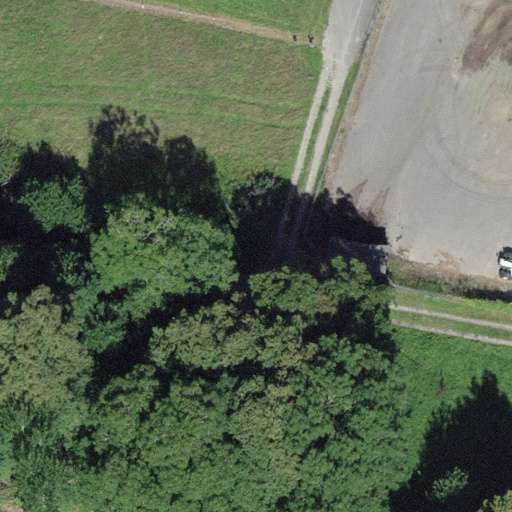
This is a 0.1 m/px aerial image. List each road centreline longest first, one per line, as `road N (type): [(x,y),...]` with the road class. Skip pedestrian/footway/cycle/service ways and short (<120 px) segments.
road 1 (track): [(511,342),(0,256)]
road 2 (track): [(339,63),(271,299)]
